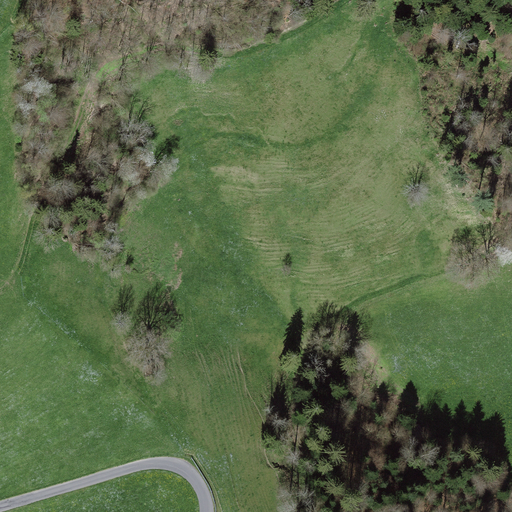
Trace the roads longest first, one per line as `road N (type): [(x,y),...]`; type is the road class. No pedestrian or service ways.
road 1 (track): [(342,0),(242,52),(160,47),(104,67),(40,202),(15,279),(0,292)]
road 2 (unclassified): [(207,511),(191,473),(162,462),(0,507)]
